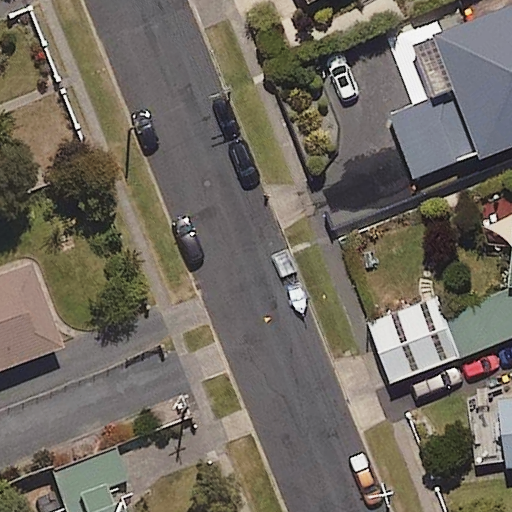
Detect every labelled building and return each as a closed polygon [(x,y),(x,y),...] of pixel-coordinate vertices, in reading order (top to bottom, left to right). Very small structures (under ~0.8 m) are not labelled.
[(511,146),(511,4),(447,30),(412,43),(392,51),(413,108),(393,115),(419,183),(511,146)] [(0,373),(62,350),(27,260),(0,270),(0,373)] [(387,385),(511,337),(511,287),(449,312),(442,296),(365,325),(387,385)] [(511,395),(502,397),(511,467),(511,466),(511,395)] [(66,511),(121,511),(113,490),(127,484),(114,452),(52,477),(66,511)]
